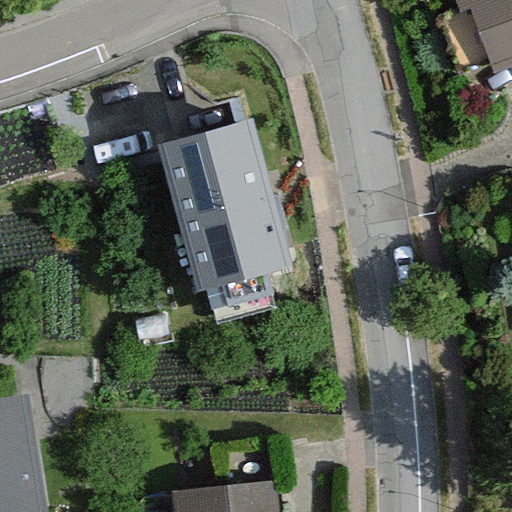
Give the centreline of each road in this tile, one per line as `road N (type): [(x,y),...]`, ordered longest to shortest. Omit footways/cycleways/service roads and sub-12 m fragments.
road 1 (residential): [(319,0),(369,208),(396,511)]
road 2 (residential): [(160,0),(0,54)]
